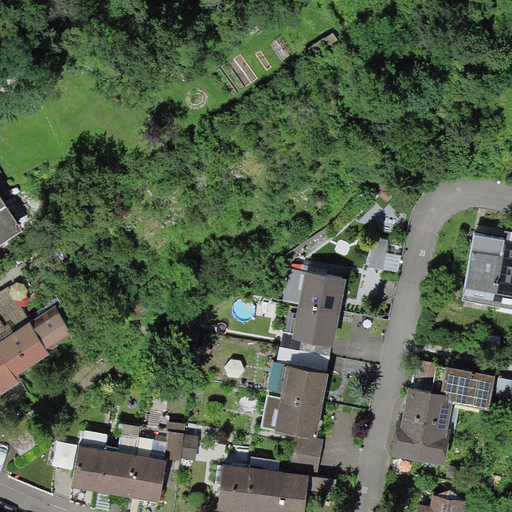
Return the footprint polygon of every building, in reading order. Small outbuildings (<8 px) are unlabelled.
[(0,235),(16,224),(0,198),(0,235)] [(511,236),(489,232),(473,229),(462,290),(511,299),(511,236)] [(339,294),(342,278),(306,272),(294,333),(302,334),(297,363),(289,362),(276,432),(313,439),(317,417),(323,384),(334,324),(339,294)] [(0,387),(17,377),(13,371),(74,331),(57,305),(14,332),(0,341),(0,387)] [(446,428),(441,427),(448,390),(486,397),(490,372),(419,359),(412,395),(407,395),(405,408),(397,447),(441,455),(446,428)] [(20,416),(0,430),(0,438),(14,457),(37,439),(20,416)] [(168,423),(165,456),(194,459),(196,437),(183,435),(184,424),(168,423)] [(158,496),(165,456),(137,453),(140,437),(121,433),(118,452),(104,450),(107,434),(85,430),(82,446),(78,445),(72,482),(87,484),(114,489),(142,493),(158,496)] [(302,511),(307,474),(223,465),(218,503),(232,505),(271,509),(295,511),(302,511)] [(432,506),(420,504),(418,511),(461,511),(463,501),(434,495),(432,506)]
